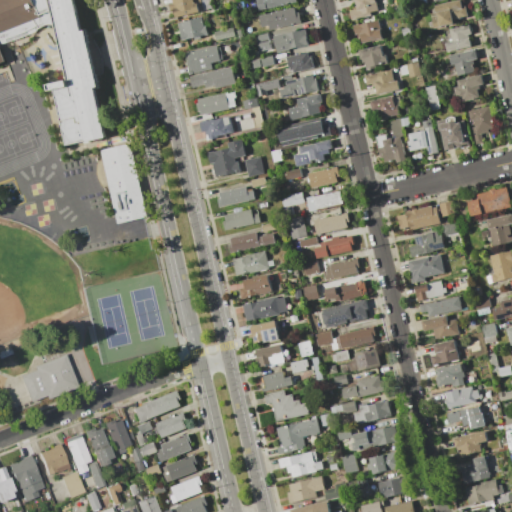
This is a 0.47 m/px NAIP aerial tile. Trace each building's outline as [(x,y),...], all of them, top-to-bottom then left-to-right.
[(0,0),(76,0),(77,3),(76,3),(78,11),(79,11),(83,30),(86,30),(99,86),(97,87),(102,107),(100,108),(107,137),(87,142),(87,140),(67,145),(54,90),(51,91),(50,84),(68,80),(55,25),(52,25),(47,24),(43,26),(38,30),(28,35),(0,45),(6,60),(0,62),(0,0)] [(171,0),(209,0),(211,7),(203,9),(203,11),(175,17),(173,10),(170,11),(168,4),(172,3),(171,0)] [(256,0),(296,0),(297,2),(259,11),(256,0)] [(355,0),(375,0),(378,11),(371,12),(372,16),(352,21),(350,10),(355,9),(354,7),(357,6),(355,0)] [(435,5),(460,0),(462,6),(465,6),(468,16),(454,20),(455,23),(430,29),(428,22),(432,21),(431,17),(433,17),(431,8),(436,7),(435,5)] [(258,16),(295,7),(296,13),(299,12),(302,23),(268,31),(267,26),(261,27),(258,16)] [(178,23),(201,17),(203,26),(205,25),(207,35),(202,36),(203,38),(192,40),(192,38),(181,41),(179,33),(180,32),(178,23)] [(353,25),(378,20),(382,38),(362,43),(361,36),(359,37),(358,35),(355,36),(353,25)] [(445,52),(442,39),(446,38),(444,30),(469,24),(470,27),(471,27),(472,31),(471,32),(471,34),(469,35),(472,46),(445,52)] [(213,32),(233,27),(235,37),(216,42),(213,32)] [(273,35),(305,29),(308,46),(277,52),(273,35)] [(255,36),(266,33),(270,49),(259,52),(255,36)] [(184,52),(217,45),(217,47),(219,47),(222,59),(220,60),(220,61),(211,63),(212,69),(189,74),(184,52)] [(358,50),(381,45),(383,54),(385,54),(388,63),(375,66),(376,69),(367,71),(365,63),(362,64),(358,50)] [(448,56),(475,49),(478,59),(472,60),(475,72),(457,76),(455,64),(451,65),(448,56)] [(287,57),(308,51),(309,55),(311,55),(314,68),(294,73),(293,69),(290,70),(287,57)] [(261,58),(272,56),(274,65),(263,67),(261,58)] [(250,61),(259,59),(261,67),(252,69),(250,61)] [(399,66),(418,62),(421,74),(409,77),(408,74),(402,75),(399,66)] [(189,76),(232,66),(236,83),(215,88),(214,85),(205,87),(205,84),(192,87),(189,76)] [(364,75),(391,69),(394,81),(397,80),(400,89),(377,95),(375,88),(372,88),(371,85),(367,86),(364,75)] [(285,81),(313,75),(314,78),(316,77),(319,91),(282,99),(279,89),(284,88),(284,86),(286,86),(285,81)] [(457,80),(481,75),(483,84),(481,84),(482,88),(477,89),(479,98),(457,103),(454,87),(459,86),(457,80)] [(265,81),(277,78),(279,86),(267,89),(265,81)] [(425,87),(435,85),(440,109),(430,111),(425,87)] [(197,99),(226,92),(226,93),(228,92),(228,93),(234,92),(236,98),(234,98),(236,107),(229,108),(229,109),(201,115),(200,112),(198,113),(196,103),(198,103),(197,99)] [(291,120),(291,119),(285,121),(283,113),(290,111),(289,108),(299,105),(297,99),(320,93),(323,103),(321,104),(321,106),(319,106),(320,113),(291,120)] [(371,101),(393,96),(395,105),(398,105),(400,114),(388,117),(388,120),(381,122),(378,110),(373,111),(371,101)] [(244,101),(257,98),(259,105),(246,109),(244,101)] [(489,106),(494,128),(488,129),(489,132),(481,134),(483,143),(476,144),(472,127),(475,127),(474,120),(471,120),(469,111),(489,106)] [(262,121),(259,108),(266,107),(269,119),(262,121)] [(200,122),(213,119),(213,120),(229,116),(232,132),(216,136),(217,138),(205,140),(205,137),(207,137),(205,131),(202,132),(200,122)] [(436,121),(447,118),(449,117),(452,116),(455,117),(456,122),(464,120),(470,144),(445,150),(441,131),(439,132),(436,121)] [(375,137),(386,134),(387,139),(393,137),(389,121),(399,118),(400,119),(408,117),(410,125),(402,127),(406,143),(402,143),(407,160),(397,162),(396,159),(385,162),(384,157),(381,158),(375,137)] [(283,146),(279,127),(323,118),(324,124),(328,123),(331,135),(283,146)] [(410,134),(433,129),(438,152),(429,155),(427,147),(410,150),(408,141),(411,140),(410,134)] [(208,152),(228,148),(227,143),(242,139),(246,155),(235,158),(236,162),(239,161),(241,171),(215,177),(212,164),(210,164),(208,152)] [(299,147),(330,140),(332,148),(325,150),(325,154),(324,154),(325,160),(316,162),(315,160),(312,160),(312,163),(295,167),(292,156),(300,154),(299,147)] [(99,149),(129,142),(146,216),(116,223),(99,149)] [(280,149),(283,159),(273,162),(270,151),(280,149)] [(244,160),(260,156),(264,173),(248,177),(244,160)] [(308,173),(338,166),(340,176),(336,177),(338,183),(311,189),(308,173)] [(299,168),(301,176),(287,180),(285,172),(299,168)] [(250,180),(265,177),(267,184),(252,187),(250,180)] [(220,192),(246,186),(246,190),(253,189),(255,199),(220,208),(218,198),(221,198),(220,192)] [(471,216),(468,201),(480,198),(479,193),(489,191),(490,189),(495,188),(496,189),(507,187),(511,207),(471,216)] [(308,197),(316,195),(316,197),(344,190),(347,203),(311,211),(308,197)] [(281,197),(295,194),(297,204),(284,207),(281,197)] [(256,203),(268,200),(270,206),(257,209),(256,203)] [(439,204),(452,201),(455,214),(442,217),(439,204)] [(410,230),(410,227),(401,229),(398,216),(407,214),(406,211),(408,211),(408,210),(416,208),(416,209),(431,205),(432,208),(436,207),(440,223),(410,230)] [(225,215),(251,209),(252,212),(253,212),(254,214),(258,213),(260,222),(225,230),(223,221),(226,220),(225,215)] [(314,220),(347,213),(349,222),(347,223),(348,228),(317,234),(314,220)] [(487,220),(511,214),(511,224),(509,225),(511,237),(511,242),(493,246),(487,220)] [(302,216),(307,235),(293,239),(288,220),(302,216)] [(261,226),(276,222),(278,229),(262,232),(261,226)] [(443,226),(455,222),(458,232),(455,233),(456,237),(446,240),(443,226)] [(84,225),(88,241),(72,244),(68,229),(84,225)] [(230,238),(257,231),(258,237),(261,237),(261,236),(273,233),(276,242),(231,253),(228,244),(231,243),(230,238)] [(414,237),(427,234),(427,233),(436,231),(437,233),(438,233),(438,235),(441,235),(444,248),(433,251),(434,253),(412,257),(409,246),(416,245),(414,237)] [(318,258),(315,248),(321,247),(320,243),(332,240),(332,238),(340,236),(340,238),(352,235),(353,244),(351,244),(352,251),(318,258)] [(300,240),(317,237),(318,243),(301,246),(300,240)] [(479,244),(480,250),(469,253),(467,247),(479,244)] [(233,259),(246,256),(245,255),(265,250),(268,261),(273,260),(274,265),(269,266),(269,269),(237,276),(233,259)] [(490,255),(511,250),(511,282),(511,278),(492,282),(490,274),(494,273),(490,255)] [(409,261),(440,254),(444,273),(425,277),(425,280),(412,283),(410,273),(412,272),(409,261)] [(330,264),(357,258),(359,267),(357,268),(358,275),(339,279),(339,277),(334,278),(333,278),(326,280),(324,272),(326,272),(325,267),(330,265),(330,264)] [(303,263),(317,260),(320,272),(306,275),(303,263)] [(243,280),(267,274),(271,291),(241,299),(239,288),(245,287),(243,280)] [(328,302),(325,288),(336,286),(336,288),(356,283),(356,281),(364,279),(367,293),(362,294),(363,296),(341,301),(340,299),(328,302)] [(418,302),(416,295),(417,294),(416,290),(428,286),(428,284),(441,280),(442,283),(444,283),(447,294),(418,302)] [(303,288),(317,284),(320,298),(306,301),(303,288)] [(480,286),(483,295),(477,297),(474,287),(480,286)] [(301,289),(302,297),(295,299),(294,290),(301,289)] [(475,298),(488,295),(491,306),(488,307),(478,309),(475,298)] [(511,315),(506,317),(502,301),(510,299),(509,296),(511,295),(511,315)] [(243,305),(257,301),(256,300),(276,296),(276,298),(284,296),(287,311),(280,312),(280,314),(247,321),(243,305)] [(419,305),(459,296),(462,309),(429,317),(428,312),(421,313),(419,305)] [(326,328),(322,310),(366,299),(368,309),(365,310),(367,317),(326,328)] [(478,309),(488,307),(489,313),(479,315),(478,309)] [(290,316),(297,314),(298,321),(291,322),(290,316)] [(422,321),(446,315),(448,320),(455,318),(460,335),(436,341),(433,329),(425,331),(422,321)] [(251,326),(276,321),(280,339),(265,343),(265,341),(254,343),(253,338),(250,338),(250,334),(252,334),(251,326)] [(482,325),(494,323),(497,335),(495,336),(485,338),(482,325)] [(317,347),(314,334),(331,331),(332,338),(338,337),(338,335),(345,334),(345,333),(373,327),(375,336),(373,337),(374,342),(333,351),(331,343),(317,347)] [(433,366),(431,356),(436,354),(434,344),(454,340),(459,360),(433,366)] [(256,350),(282,344),(284,354),(283,354),(284,357),(287,357),(288,362),(273,365),(273,364),(260,367),(259,362),(256,363),(255,357),(258,357),(256,350)] [(354,353),(377,348),(381,366),(357,371),(357,369),(351,371),(348,361),(353,360),(353,357),(354,357),(354,353)] [(335,352),(348,350),(350,359),(337,362),(337,360),(334,361),(333,354),(335,354),(335,352)] [(488,354),(495,353),(499,370),(492,372),(488,354)] [(65,354),(78,387),(48,399),(47,395),(31,401),(21,375),(36,369),(35,366),(65,354)] [(317,356),(322,379),(317,381),(311,358),(317,356)] [(290,363),(307,359),(309,366),(306,367),(307,370),(293,373),(290,363)] [(436,369),(461,363),(464,377),(463,377),(464,384),(452,387),(451,383),(438,387),(435,377),(438,376),(436,369)] [(327,367),(335,365),(337,373),(328,374),(327,367)] [(499,369),(509,366),(511,374),(502,377),(499,369)] [(263,392),(262,388),(266,387),(263,376),(283,371),(285,378),(292,376),(294,384),(263,392)] [(333,377),(346,374),(348,383),(335,386),(333,377)] [(344,400),(341,389),(357,385),(357,383),(358,383),(358,380),(380,376),(381,380),(383,380),(385,391),(357,397),(357,396),(348,398),(349,399),(344,400)] [(448,409),(447,403),(449,403),(446,392),(472,386),(473,390),(478,389),(479,394),(481,393),(482,397),(475,399),(476,402),(448,409)] [(482,388),(492,386),(494,395),(484,398),(482,388)] [(138,423),(132,408),(178,390),(181,399),(178,400),(181,406),(138,423)] [(276,421),(272,402),(266,403),(264,395),(285,390),(286,395),(292,394),(294,401),(299,399),(300,404),(307,403),(309,414),(276,421)] [(511,398),(499,401),(497,392),(505,390),(505,392),(511,390),(511,398)] [(344,414),(341,404),(354,400),(357,410),(344,414)] [(359,424),(359,421),(356,422),(354,413),(361,412),(358,403),(366,401),(367,405),(387,400),(391,416),(359,424)] [(502,404),(510,402),(511,409),(504,411),(502,404)] [(330,407),(340,405),(341,411),(331,414),(330,407)] [(447,414),(479,406),(480,413),(482,412),(485,426),(470,430),(469,425),(461,427),(460,421),(450,424),(447,414)] [(155,423),(183,412),(187,421),(184,422),(186,428),(161,438),(159,433),(156,435),(154,428),(157,427),(155,423)] [(320,416),(328,413),(331,424),(322,426),(320,416)] [(511,423),(504,425),(502,416),(510,414),(511,417),(511,416),(511,423)] [(276,428),(302,422),(301,419),(308,418),(308,420),(316,419),(320,434),(311,436),(311,434),(303,436),(305,446),(303,446),(303,448),(278,454),(277,447),(280,446),(276,428)] [(104,423),(110,421),(111,424),(120,420),(130,444),(124,447),(125,451),(119,454),(117,450),(115,451),(104,423)] [(135,426),(149,421),(152,428),(138,434),(135,426)] [(503,425),(504,425),(511,423),(511,449),(509,450),(503,425)] [(354,434),(394,425),(398,441),(383,444),(383,445),(360,451),(360,449),(354,450),(352,443),(355,442),(354,434)] [(84,431),(94,427),(95,430),(101,428),(113,457),(107,460),(109,463),(99,467),(84,431)] [(338,440),(336,432),(350,429),(352,437),(338,440)] [(487,431),(497,429),(500,447),(486,450),(484,443),(489,442),(487,431)] [(454,439),(484,431),(487,442),(480,443),(482,450),(469,454),(470,455),(459,458),(454,439)] [(65,439),(80,433),(90,461),(84,463),(87,470),(78,473),(65,439)] [(134,436),(140,433),(145,444),(138,447),(134,436)] [(161,463),(157,453),(160,452),(159,450),(163,448),(161,444),(188,433),(192,443),(190,444),(192,450),(161,463)] [(139,447),(153,441),(157,451),(143,457),(139,447)] [(59,443),(69,468),(70,471),(67,473),(66,470),(49,477),(40,453),(53,447),(53,446),(59,443)] [(136,447),(145,469),(137,472),(129,450),(136,447)] [(279,459),(315,451),(317,460),(314,461),(314,462),(322,460),(324,469),(316,470),(317,472),(292,478),(291,472),(288,473),(286,467),(281,468),(279,459)] [(370,458),(400,451),(404,467),(374,474),(373,470),(369,469),(367,464),(371,463),(370,458)] [(341,457),(354,453),(359,470),(345,474),(341,457)] [(167,482),(163,473),(165,472),(163,467),(166,466),(166,465),(194,454),(198,463),(195,464),(197,471),(167,482)] [(8,465),(22,459),(22,458),(29,455),(42,488),(34,490),(37,496),(23,502),(18,488),(17,488),(8,465)] [(465,484),(461,471),(464,470),(463,467),(471,465),(471,466),(475,465),(474,462),(472,462),(472,459),(484,456),(490,477),(465,484)] [(119,462),(124,475),(121,476),(119,471),(114,473),(111,465),(119,462)] [(96,463),(105,484),(97,488),(96,486),(95,486),(92,481),(94,480),(88,467),(96,463)] [(329,465),(336,463),(338,469),(331,471),(329,465)] [(146,469),(158,464),(162,473),(149,478),(146,469)] [(0,467),(3,466),(13,491),(11,492),(13,497),(0,502),(0,467)] [(62,478),(76,472),(84,492),(69,498),(62,478)] [(173,503),(170,496),(174,494),(171,487),(199,476),(202,484),(200,485),(203,492),(173,503)] [(289,484),(321,477),(324,490),(325,491),(323,491),(316,493),(317,497),(289,503),(287,492),(291,491),(289,484)] [(378,483),(405,477),(408,492),(384,497),(383,493),(380,494),(378,483)] [(125,478),(130,492),(123,495),(117,481),(125,478)] [(357,489),(355,480),(366,478),(368,486),(357,489)] [(465,488),(481,484),(481,482),(496,479),(497,485),(503,484),(504,492),(493,495),(494,499),(469,505),(465,488)] [(324,490),(335,487),(334,484),(345,482),(348,495),(328,500),(328,498),(325,498),(323,491),(325,491),(324,490)] [(84,485),(90,483),(92,489),(87,492),(84,485)] [(107,487),(118,483),(121,491),(118,492),(121,501),(113,504),(107,487)] [(128,485),(135,483),(139,494),(133,496),(128,485)] [(153,489),(163,485),(165,491),(155,495),(153,489)] [(85,495),(94,492),(100,507),(92,511),(85,495)] [(142,511),(139,502),(155,495),(162,511),(142,511)] [(205,506),(207,511),(204,511),(178,511),(176,507),(204,495),(208,505),(205,506)] [(119,511),(119,510),(122,508),(120,504),(133,499),(138,511),(119,511)] [(412,500),(414,511),(366,511),(370,511),(368,503),(380,500),(380,502),(381,501),(383,507),(381,507),(381,509),(384,508),(384,507),(412,500)] [(291,511),(291,509),(327,501),(330,511),(341,510),(341,511),(291,511)]
